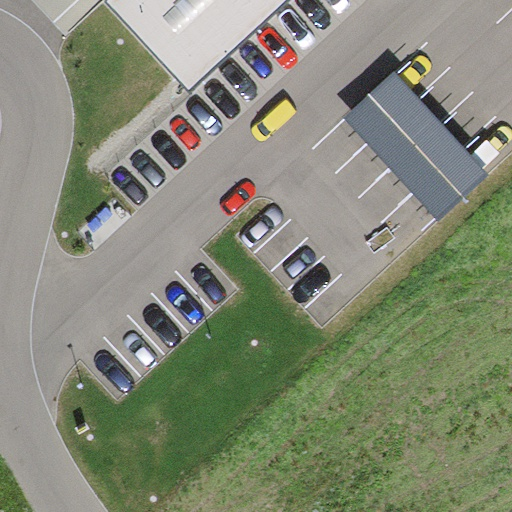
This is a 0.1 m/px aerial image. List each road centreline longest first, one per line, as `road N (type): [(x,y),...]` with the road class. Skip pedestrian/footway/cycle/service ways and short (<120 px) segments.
road 1 (residential): [(0,253),(36,140),(23,74),(0,57)]
road 2 (residential): [(0,381),(72,511)]
